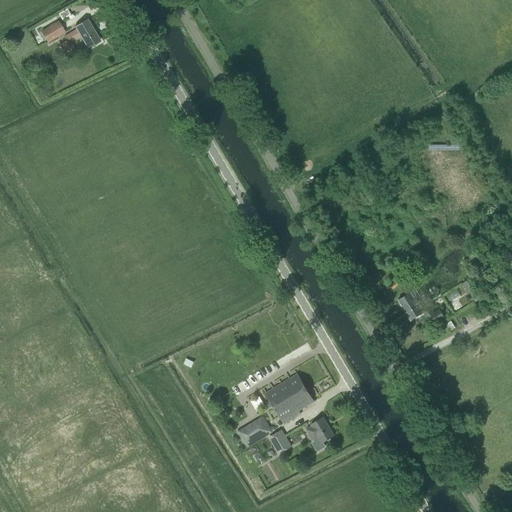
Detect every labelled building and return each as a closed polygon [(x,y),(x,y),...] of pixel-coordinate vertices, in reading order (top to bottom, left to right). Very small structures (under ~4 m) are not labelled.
[(66,41),(62,43),(68,54),(75,50),(71,42),(80,37),(87,48),(100,41),(87,19),(74,27),(76,29),(64,37),(66,41)] [(42,32),(48,42),(64,32),(59,22),(42,32)] [(397,260),(401,266),(412,260),(409,253),(397,260)] [(473,258),(468,262),(472,269),(478,265),(473,258)] [(461,284),(473,303),(483,297),(471,278),(461,284)] [(398,300),(411,321),(424,313),(416,300),(420,297),(416,289),(398,300)] [(457,290),(447,296),(450,302),(460,295),(457,290)] [(427,317),(431,324),(445,316),(440,309),(427,317)] [(187,358),(184,364),(193,368),(195,362),(187,358)] [(266,393),(284,424),(301,414),(298,411),(313,402),(314,402),(297,374),(266,393)] [(312,443),(317,452),(326,447),(323,443),(334,436),(323,417),(311,425),(312,426),(306,430),(313,441),(314,442),(312,443)] [(259,419),(237,432),(246,448),(268,434),(259,419)] [(281,431),(270,438),(279,454),(291,447),(281,431)]
